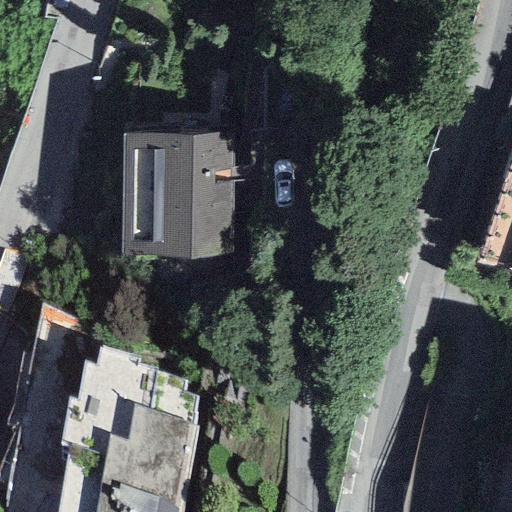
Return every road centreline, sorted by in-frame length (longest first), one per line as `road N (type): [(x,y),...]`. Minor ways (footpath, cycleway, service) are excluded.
road 1 (residential): [(371,511),(416,291),(503,0)]
road 2 (residential): [(306,0),(290,169),(303,511)]
road 3 (residential): [(0,252),(87,0)]
